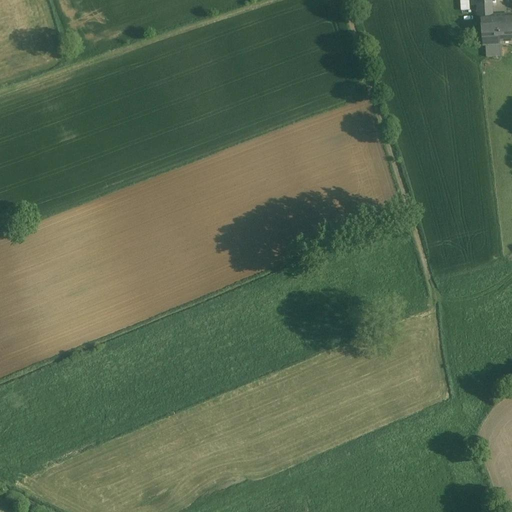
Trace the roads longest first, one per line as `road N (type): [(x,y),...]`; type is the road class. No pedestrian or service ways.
road 1 (track): [(352,0),(431,281)]
road 2 (track): [(275,0),(0,92)]
